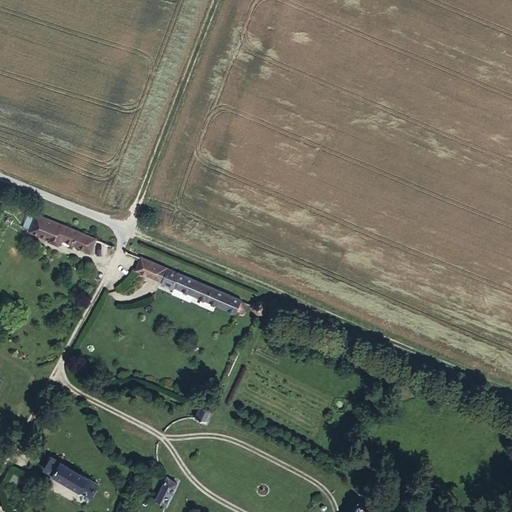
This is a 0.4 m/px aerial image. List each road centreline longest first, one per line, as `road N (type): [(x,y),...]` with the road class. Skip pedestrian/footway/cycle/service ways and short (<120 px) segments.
road 1 (track): [(511,390),(121,230)]
road 2 (unknown): [(226,10),(121,230)]
road 3 (unclassified): [(0,177),(121,230)]
